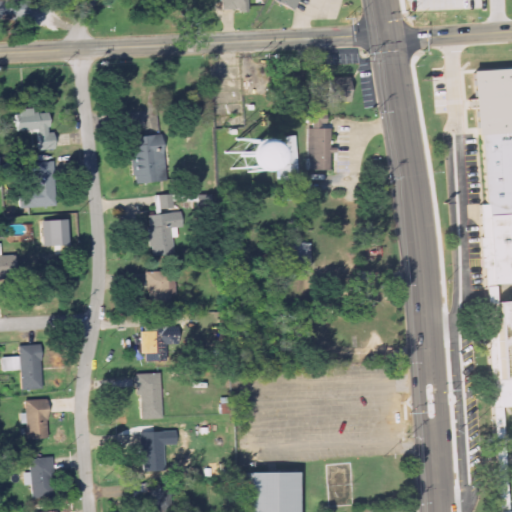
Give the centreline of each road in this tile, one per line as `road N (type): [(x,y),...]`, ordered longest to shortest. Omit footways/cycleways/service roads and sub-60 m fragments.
road 1 (secondary): [(437,511),(417,236),(386,36)]
road 2 (residential): [(79,50),(101,277),(83,412),(90,511)]
road 3 (residential): [(0,53),(386,36)]
road 4 (residential): [(386,36),(511,29)]
